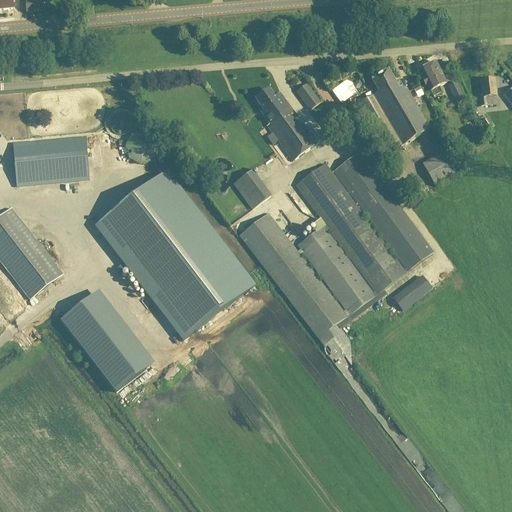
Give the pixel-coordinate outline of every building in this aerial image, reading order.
[(0,0),(0,12),(13,11),(13,10),(11,0),(0,0)] [(27,14),(45,13),(44,2),(39,2),(39,0),(26,0),(26,3),(27,14)] [(429,68),(428,69),(420,73),(424,81),(422,82),(425,88),(428,87),(434,99),(442,95),(439,89),(447,86),(436,65),(435,65),(433,65),(430,66),(429,68)] [(378,94),(377,95),(378,98),(381,96),(383,99),(388,96),(388,97),(391,95),(393,99),(395,97),(399,103),(400,102),(403,107),(413,101),(407,91),(404,93),(398,82),(395,84),(388,73),(387,73),(385,73),(382,75),(381,77),(372,82),(378,94)] [(486,100),(496,99),(494,82),(481,83),(482,97),(479,97),(480,108),(487,107),(486,100)] [(350,92),(355,89),(352,83),(347,86),(350,92)] [(456,85),(448,89),(457,106),(460,105),(465,102),(456,85)] [(279,119),(291,110),(280,94),(274,98),(269,91),(262,96),(279,119)] [(320,105),(311,93),(302,100),(310,112),(320,105)] [(430,131),(413,101),(403,107),(400,102),(399,103),(395,97),(393,99),(391,95),(388,97),(388,96),(383,99),(381,96),(378,98),(377,95),(373,97),(373,98),(356,108),(385,158),(430,131)] [(279,119),(262,96),(255,101),(263,112),(260,114),(269,126),(266,129),(292,163),(317,145),(291,110),(279,119)] [(128,161),(140,168),(152,164),(159,153),(155,140),(144,134),(131,137),(125,149),(128,161)] [(16,188),(89,182),(85,140),(13,146),(13,147),(13,152),(16,188)] [(335,154),(339,157),(347,147),(343,144),(335,154)] [(435,188),(464,171),(450,148),(442,153),(443,154),(422,166),(435,188)] [(434,255),(359,154),(333,174),(407,275),(434,255)] [(311,156),(299,164),(303,169),(314,161),(311,156)] [(406,276),(325,166),(296,188),(325,227),(298,248),(301,251),(298,254),(268,216),(240,238),(324,349),(335,341),(329,334),(406,276)] [(254,288),(166,174),(95,228),(123,265),(117,270),(120,274),(127,269),(183,343),(254,288)] [(280,208),(271,212),(274,218),(283,213),(280,208)] [(63,277),(26,230),(11,211),(0,219),(0,262),(31,302),(63,277)] [(402,292),(395,298),(402,307),(409,301),(402,292)]
